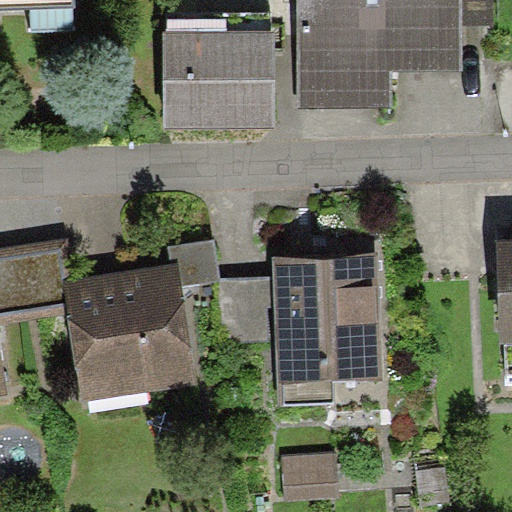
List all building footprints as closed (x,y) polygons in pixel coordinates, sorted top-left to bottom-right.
[(0,0),(0,8),(74,6),(74,0),(0,0)] [(297,0),(299,113),(397,112),(396,82),(473,81),(472,34),(501,33),(500,0),(297,0)] [(274,131),(273,18),(165,18),(166,132),(274,131)] [(0,395),(3,395),(0,373),(0,321),(71,310),(67,283),(73,282),(68,242),(0,251),(0,395)] [(511,244),(497,245),(501,374),(511,373),(511,244)] [(73,282),(67,283),(71,310),(87,405),(196,386),(178,284),(218,277),(212,246),(171,253),(173,265),(73,282)] [(337,262),(275,264),(276,280),(220,282),(222,341),(277,339),(280,408),(337,405),(337,387),(385,385),(380,260),(337,262)] [(336,456),(283,458),(285,502),(339,499),(336,456)]
